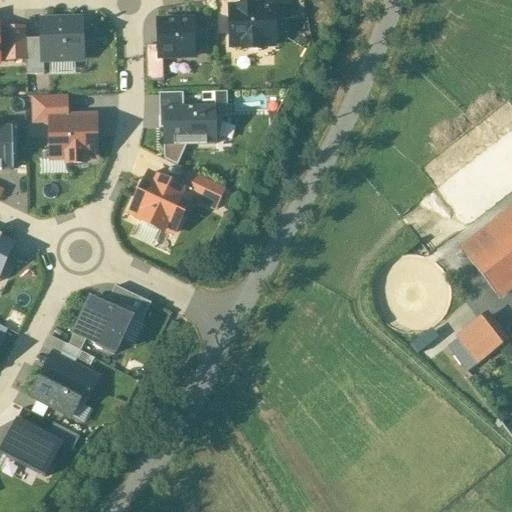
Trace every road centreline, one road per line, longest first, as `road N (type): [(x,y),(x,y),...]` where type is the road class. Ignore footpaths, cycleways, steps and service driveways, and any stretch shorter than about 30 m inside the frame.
road 1 (residential): [(231,324),(313,183),(392,0)]
road 2 (residential): [(81,254),(121,144),(124,0)]
road 3 (residential): [(115,511),(231,324)]
road 4 (residential): [(81,254),(231,324)]
road 5 (residential): [(81,254),(0,393)]
